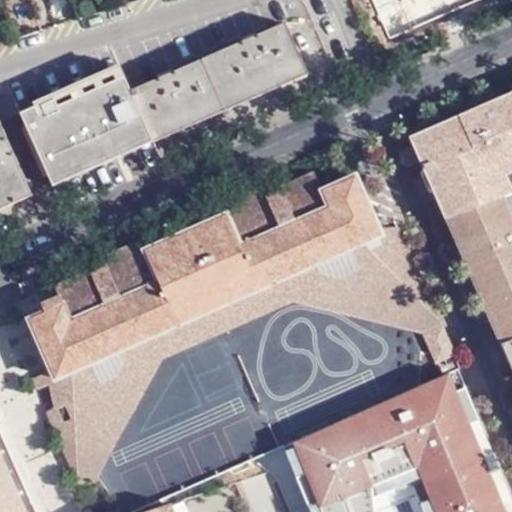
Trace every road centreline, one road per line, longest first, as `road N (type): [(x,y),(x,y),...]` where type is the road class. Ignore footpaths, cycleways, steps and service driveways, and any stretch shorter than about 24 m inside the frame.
road 1 (tertiary): [(0,269),(373,106)]
road 2 (residential): [(373,106),(511,423)]
road 3 (residential): [(220,0),(0,69)]
road 4 (residential): [(62,511),(0,369)]
road 5 (tertiary): [(373,106),(511,44)]
